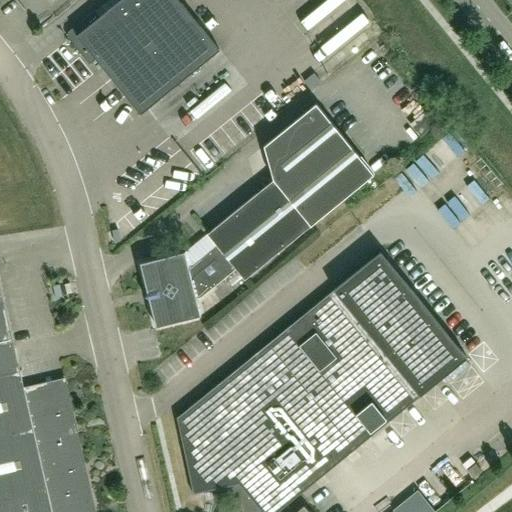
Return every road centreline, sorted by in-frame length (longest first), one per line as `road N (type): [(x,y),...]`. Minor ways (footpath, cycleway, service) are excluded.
road 1 (unknown): [(125,429),(366,238),(384,234),(411,236),(435,252),(511,363)]
road 2 (unclassified): [(146,511),(71,149),(0,52)]
road 3 (unknown): [(248,0),(262,50),(247,78),(79,191)]
road 4 (unknown): [(359,511),(511,384)]
road 5 (unknown): [(97,285),(252,165)]
